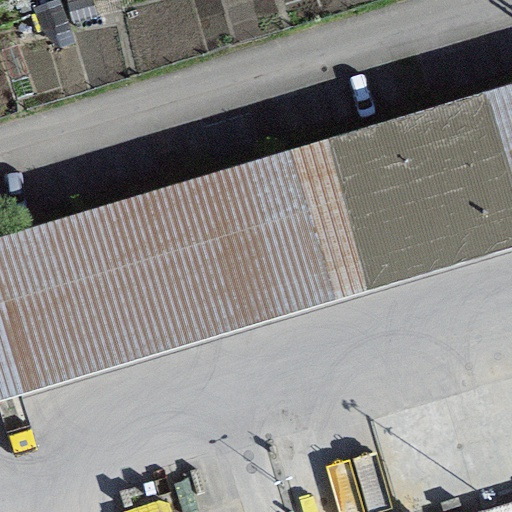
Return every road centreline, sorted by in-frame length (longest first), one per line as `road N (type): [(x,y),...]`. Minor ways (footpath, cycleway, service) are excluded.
road 1 (unknown): [(511,278),(262,350),(150,403),(115,435),(90,477),(83,511)]
road 2 (residential): [(474,0),(0,139)]
